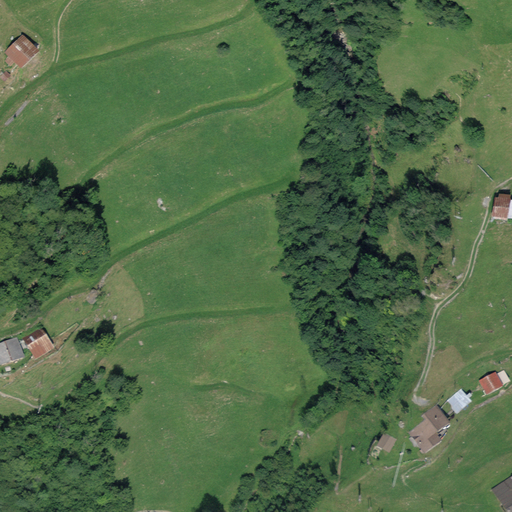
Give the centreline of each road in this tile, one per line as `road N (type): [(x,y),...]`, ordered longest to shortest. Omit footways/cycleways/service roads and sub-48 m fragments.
road 1 (track): [(0,326),(54,248),(85,177),(148,131),(260,101),(293,83)]
road 2 (track): [(511,351),(474,364),(431,401),(415,395),(435,312),(468,276),(494,193),(511,182)]
road 3 (track): [(0,332),(92,284),(118,255),(290,178)]
road 4 (track): [(0,388),(44,403),(135,327),(288,308)]
road 5 (track): [(0,113),(52,71),(225,24),(251,0)]
